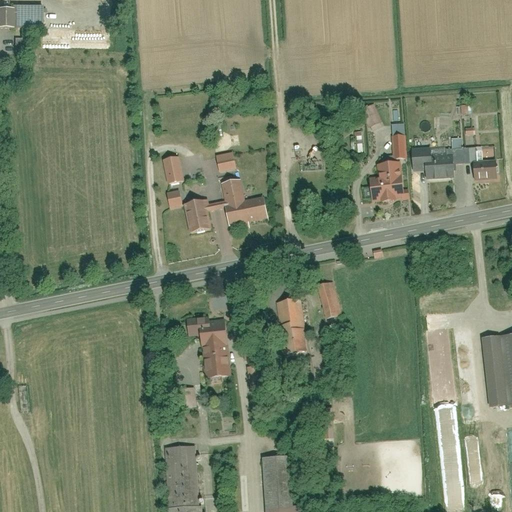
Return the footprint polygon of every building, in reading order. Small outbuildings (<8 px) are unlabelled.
[(40,28),(40,7),(10,7),(10,9),(10,28),(40,28)] [(10,9),(0,9),(0,28),(10,28),(10,9)] [(25,53),(25,39),(13,39),(13,53),(25,53)] [(374,105),(361,111),(369,128),(382,123),(374,105)] [(460,106),(460,115),(469,114),(468,105),(460,106)] [(391,125),(392,137),(404,136),(403,124),(391,125)] [(404,136),(392,137),(395,160),(407,159),(404,136)] [(461,139),(451,140),(452,148),(462,147),(461,139)] [(453,156),(431,158),(430,148),(411,150),(414,172),(425,171),(426,180),(455,177),(453,156)] [(233,153),(215,157),(219,172),(237,168),(233,153)] [(178,157),(162,161),(167,185),(183,181),(178,157)] [(495,161),(473,163),(474,181),(496,179),(495,161)] [(368,179),(371,201),(377,201),(378,203),(392,201),(392,199),(401,198),(402,202),(409,201),(408,190),(403,191),(399,163),(377,165),(378,177),(368,179)] [(225,206),(244,202),(240,181),(220,185),(224,201),(225,206)] [(179,191),(167,194),(170,209),(182,206),(179,191)] [(225,208),(229,227),(267,219),(263,198),(244,202),(225,206),(225,208)] [(207,200),(183,205),(189,235),(212,230),(208,212),(210,211),(208,205),(207,200)] [(224,201),(208,205),(210,211),(225,208),(225,206),(224,201)] [(342,314),(333,284),(318,289),(327,319),(342,314)] [(308,355),(301,303),(277,306),(284,358),(308,355)] [(200,320),(188,321),(190,339),(201,339),(200,320)] [(233,381),(226,322),(200,325),(206,383),(233,381)] [(511,336),(481,340),(489,407),(511,404),(511,336)] [(265,392),(261,368),(249,370),(253,394),(265,392)] [(193,389),(173,390),(174,410),(195,409),(193,389)] [(331,409),(314,409),(315,441),(332,440),(331,409)] [(200,510),(196,449),(164,450),(167,511),(200,510)] [(281,511),(295,511),(292,461),(264,463),(267,511),(281,511)]
